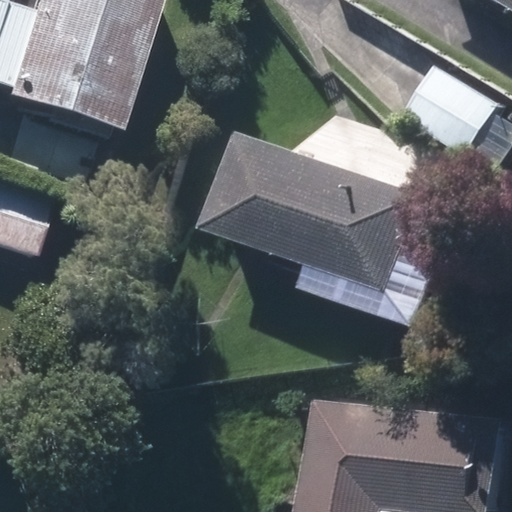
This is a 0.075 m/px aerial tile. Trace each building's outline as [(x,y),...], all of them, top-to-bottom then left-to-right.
[(0,0),(0,79),(26,9),(0,0)] [(147,0),(38,0),(5,91),(102,126),(147,0)] [(511,100),(448,64),(427,111),(461,125),(475,111),(501,122),(511,100)] [(414,183),(250,127),(218,220),(382,276),(414,183)] [(47,207),(0,193),(0,251),(32,260),(47,207)] [(505,421),(322,405),(312,511),(393,511),(395,497),(497,506),(505,421)]
